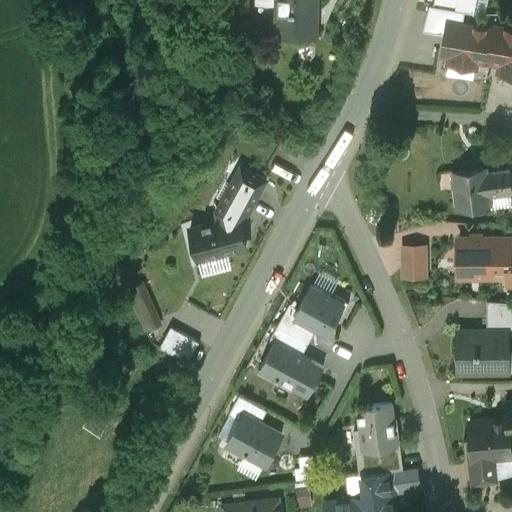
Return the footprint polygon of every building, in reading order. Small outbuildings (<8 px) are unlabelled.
[(277,0),(277,35),(315,36),(316,0),(277,0)] [(477,0),(434,0),(433,6),(454,10),(474,13),(477,0)] [(491,27),(446,19),(439,55),(447,57),(446,63),(478,68),(479,62),(485,63),(491,27)] [(511,26),(494,23),(487,64),(498,66),(497,71),(511,73),(511,26)] [(487,167),(453,171),(457,209),(491,205),(490,196),(511,192),(511,182),(510,169),(487,171),(487,167)] [(259,190),(236,177),(223,202),(241,212),(246,214),(259,190)] [(241,212),(223,202),(217,212),(219,219),(214,221),(215,223),(238,218),(241,212)] [(238,218),(215,223),(214,221),(189,229),(195,252),(198,251),(200,259),(245,247),(238,218)] [(494,238),(458,239),(459,277),(491,276),(491,272),(491,247),(494,247),(494,238)] [(511,243),(508,244),(508,247),(494,247),(491,247),(491,272),(508,272),(508,284),(511,283),(511,243)] [(425,245),(403,245),(403,268),(425,268),(425,245)] [(425,277),(425,268),(403,268),(403,277),(425,277)] [(141,284),(127,290),(137,311),(150,305),(141,284)] [(299,308),(294,317),(316,329),(327,335),(334,322),(337,324),(349,302),(332,292),(331,295),(311,285),(299,308)] [(511,302),(486,300),(486,330),(506,330),(507,332),(511,331),(511,302)] [(294,317),(299,308),(290,303),(270,339),(275,341),(275,340),(302,355),(316,329),(294,317)] [(150,305),(137,311),(146,332),(160,325),(150,305)] [(483,330),(482,332),(458,333),(459,372),(501,372),(501,351),(507,351),(507,332),(506,330),(486,330),(483,330)] [(275,341),(257,372),(277,382),(279,379),(308,394),(323,366),(302,355),(275,340),(275,341)] [(244,412),(261,422),(268,409),(239,394),(229,413),(241,419),(244,412)] [(357,429),(360,450),(368,449),(394,445),(397,445),(392,402),(358,407),(360,428),(357,429)] [(261,422),(244,412),(241,419),(228,444),(245,453),(246,452),(266,462),(282,433),(261,422)] [(506,418),(469,422),(472,459),(470,459),(471,473),(494,471),(493,458),(511,457),(510,452),(509,440),(508,440),(506,418)] [(368,449),(371,473),(394,470),(398,469),(394,445),(368,449)] [(371,473),(362,474),(364,495),(365,497),(393,494),(397,493),(394,470),(371,473)] [(494,471),(471,473),(473,489),(495,483),(494,471)] [(311,482),(296,485),(299,505),(314,502),(311,482)] [(394,511),(393,494),(365,497),(364,495),(355,497),(355,498),(325,501),(326,511),(394,511)] [(280,511),(278,496),(222,503),(223,511),(280,511)]
